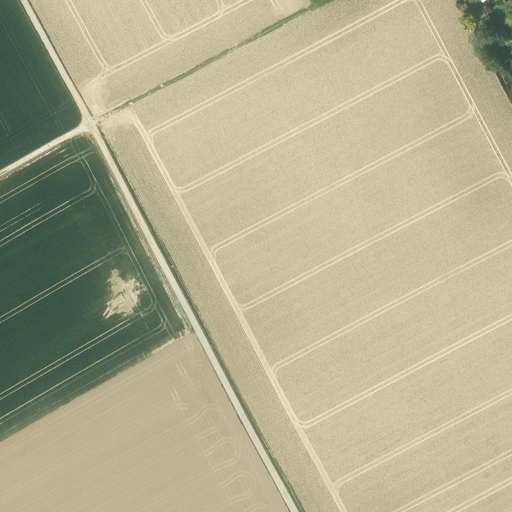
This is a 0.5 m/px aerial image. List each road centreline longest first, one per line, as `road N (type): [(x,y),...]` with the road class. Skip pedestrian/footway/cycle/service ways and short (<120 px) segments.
road 1 (track): [(19,0),(292,511)]
road 2 (track): [(328,0),(0,176)]
